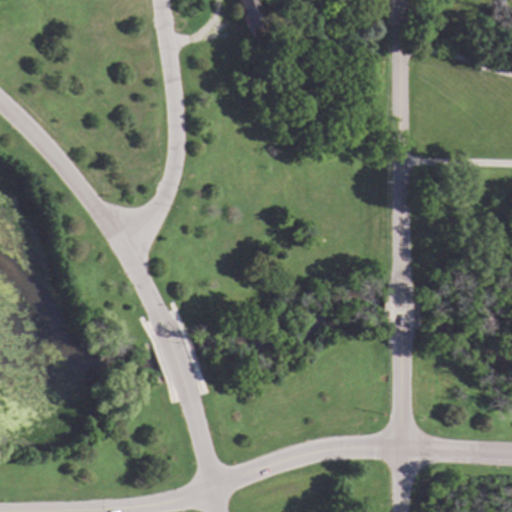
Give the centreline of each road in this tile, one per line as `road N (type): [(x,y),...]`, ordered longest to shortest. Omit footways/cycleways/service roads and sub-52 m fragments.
road 1 (residential): [(208,488),(325,450),(511,454)]
road 2 (tertiary): [(399,0),(399,288)]
road 3 (residential): [(0,105),(86,199),(164,337)]
road 4 (residential): [(117,244),(155,211),(173,165),(174,105),(158,0)]
road 5 (residential): [(208,488),(175,500),(73,511)]
